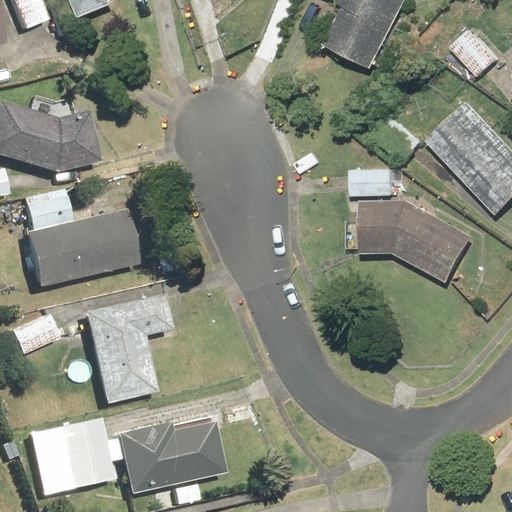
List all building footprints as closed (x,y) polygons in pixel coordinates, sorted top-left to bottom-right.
[(37,0),(3,0),(17,31),(46,19),(37,0)] [(74,0),(84,23),(119,8),(115,0),(74,0)] [(411,0),(343,0),(342,2),(348,6),(328,46),(375,71),(411,0)] [(470,29),(449,47),(478,81),(499,63),(470,29)] [(0,155),(53,173),(98,162),(86,112),(56,119),(0,101),(0,155)] [(511,145),(472,103),(431,141),(501,215),(511,205),(511,145)] [(423,143),(391,116),(372,138),(405,165),(423,143)] [(395,169),(349,170),(350,197),(396,196),(395,169)] [(478,235),(413,199),(367,201),(369,254),(397,253),(452,283),(478,235)] [(21,233),(33,286),(134,263),(122,210),(21,233)] [(164,295),(82,313),(101,405),(155,394),(143,337),(172,330),(164,295)] [(43,313),(3,331),(13,355),(54,337),(43,313)] [(94,420),(22,435),(34,492),(105,477),(94,420)] [(168,424),(114,435),(126,494),(222,476),(211,422),(170,430),(168,424)]
